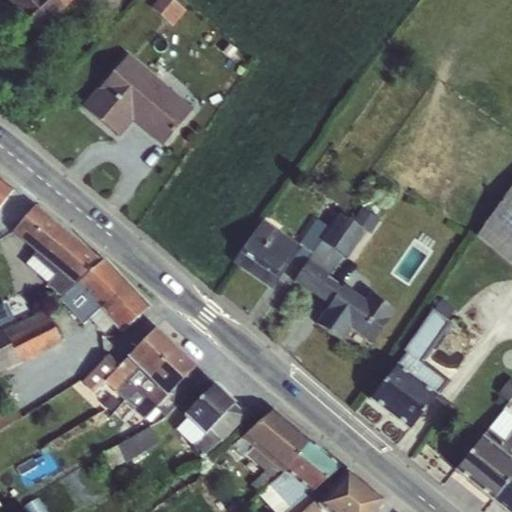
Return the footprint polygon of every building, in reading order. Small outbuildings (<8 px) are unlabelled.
[(2,0),(16,15),(19,13),(38,35),(74,0),(2,0)] [(176,0),(165,13),(175,22),(188,9),(178,0),(176,0)] [(128,55),(82,108),(120,139),(133,124),(162,148),(193,111),(128,55)] [(0,208),(13,190),(0,180),(0,208)] [(511,186),(475,238),(511,267),(511,186)] [(74,284),(99,262),(34,208),(12,233),(14,235),(74,284)] [(329,228),(299,274),(292,283),(327,306),(315,325),(342,343),(350,331),(373,346),(396,312),(369,294),(364,300),(330,277),(343,258),(347,261),(366,233),(339,214),(329,228)] [(299,274),(329,228),(316,219),(299,245),(262,220),(232,264),(272,291),(289,267),(299,274)] [(121,335),(148,309),(103,260),(99,262),(74,284),(121,335)] [(0,324),(17,317),(9,300),(0,304),(0,324)] [(369,401),(409,432),(447,383),(422,364),(450,323),(448,321),(455,311),(455,310),(440,300),(402,352),(405,355),(369,401)] [(0,370),(66,343),(51,307),(0,327),(0,370)] [(124,403),(176,347),(155,328),(115,371),(103,360),(81,383),(94,396),(104,384),(124,403)] [(176,347),(124,403),(144,421),(156,411),(165,420),(196,388),(187,378),(197,367),(176,347)] [(176,431),(202,459),(247,417),(214,385),(183,416),(185,421),(176,431)] [(16,402),(0,412),(0,428),(23,413),(16,402)] [(492,503),(511,477),(511,417),(502,410),(453,472),(492,503)] [(278,468),(305,442),(270,413),(223,453),(236,464),(243,457),(245,458),(246,456),(264,472),(278,468)] [(278,468),(264,472),(251,485),(271,511),(317,511),(317,508),(335,482),(331,478),(338,470),(305,442),(278,468)] [(317,511),(378,511),(385,504),(345,471),(335,482),(317,508),(317,511)] [(511,511),(511,477),(492,503),(502,511),(511,511)]
